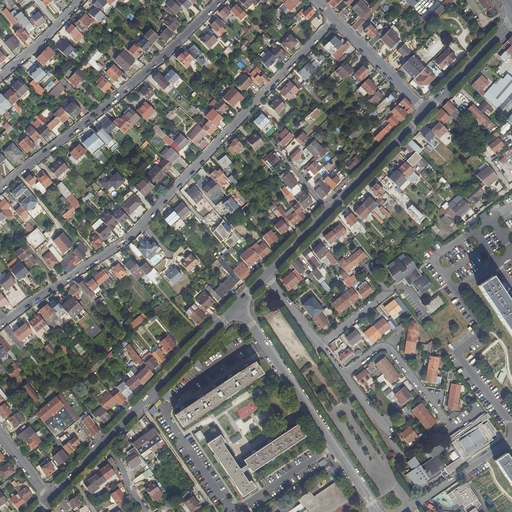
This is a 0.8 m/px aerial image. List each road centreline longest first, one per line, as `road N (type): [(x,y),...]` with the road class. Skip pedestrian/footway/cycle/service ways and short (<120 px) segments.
road 1 (residential): [(0,324),(132,234),(333,20)]
road 2 (residential): [(221,0),(0,191)]
road 3 (residential): [(151,394),(233,507),(331,445)]
road 4 (tertiary): [(264,275),(424,110)]
road 5 (residential): [(511,429),(456,353),(481,326),(455,290)]
road 6 (residential): [(344,375),(375,349),(392,348),(447,420)]
road 7 (tertiary): [(48,499),(151,394)]
road 8 (residential): [(333,20),(424,110)]
road 9 (residential): [(402,511),(509,441)]
road 10 (tertiary): [(151,394),(236,304)]
road 11 (tertiary): [(424,110),(511,23)]
